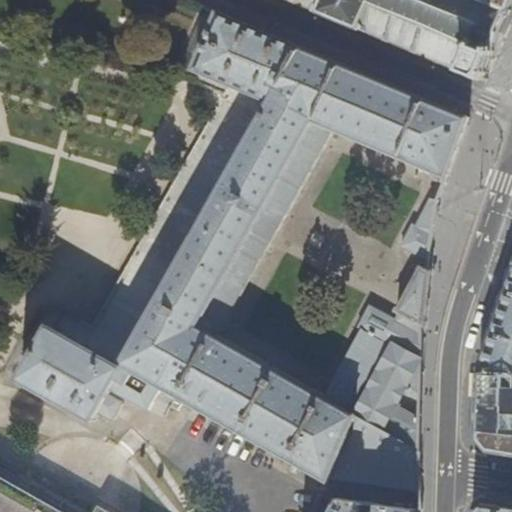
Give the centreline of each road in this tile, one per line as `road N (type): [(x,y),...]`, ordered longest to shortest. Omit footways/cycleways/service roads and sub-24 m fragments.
road 1 (residential): [(446,470),(454,322),(511,171)]
road 2 (residential): [(511,113),(240,0)]
